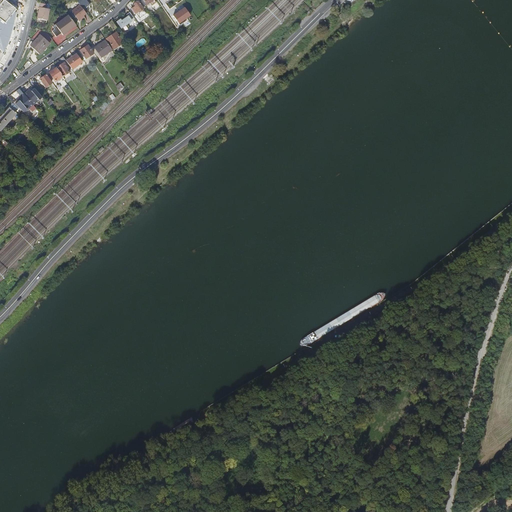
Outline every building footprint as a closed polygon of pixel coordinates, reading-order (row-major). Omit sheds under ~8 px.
[(0,0),(0,18),(0,19),(9,26),(11,23),(4,18),(6,16),(7,17),(8,17),(10,18),(14,12),(12,10),(14,8),(4,0),(0,0)] [(80,5),(83,9),(90,4),(86,0),(78,0),(77,1),(80,5)] [(139,9),(143,7),(143,6),(138,0),(136,0),(134,2),(135,4),(131,6),(135,12),(139,9)] [(86,13),(83,9),(80,5),(72,11),(78,19),(86,13)] [(37,17),(47,19),(50,8),(40,6),(37,17)] [(190,15),(184,7),(173,15),(179,25),(186,20),(185,18),(190,15)] [(134,19),(130,12),(127,14),(128,15),(121,20),(120,18),(117,21),(121,28),(134,19)] [(63,35),(76,25),(68,15),(55,24),(56,27),(51,30),(56,37),(61,33),(63,35)] [(112,21),(108,23),(113,30),(117,27),(112,20),(112,21)] [(0,29),(0,36),(10,40),(12,36),(10,34),(11,30),(1,26),(0,29)] [(52,40),(46,32),(39,30),(31,39),(35,40),(40,35),(41,36),(49,44),(52,40)] [(113,49),(123,42),(116,32),(106,39),(113,49)] [(39,53),(49,44),(41,36),(40,35),(35,40),(30,45),(39,53)] [(111,49),(106,41),(99,45),(98,45),(94,47),(101,57),(105,55),(104,54),(111,49)] [(93,53),(88,45),(80,50),(85,58),(93,53)] [(66,60),(69,66),(72,69),(82,62),(76,53),(66,60)] [(63,56),(60,58),(63,62),(56,67),(62,76),(69,71),(66,68),(69,66),(66,60),(63,56)] [(46,68),(43,70),(46,75),(47,76),(50,74),(54,81),(62,76),(56,67),(48,72),(46,68)] [(52,83),(47,76),(46,75),(39,80),(45,88),(52,83)] [(41,97),(34,88),(28,93),(27,91),(23,94),(32,105),(41,97)] [(32,105),(23,94),(19,89),(16,91),(20,97),(17,99),(19,100),(15,104),(23,112),(28,108),(30,110),(34,107),(32,105)] [(0,127),(3,124),(6,126),(18,113),(15,111),(13,112),(8,107),(0,116),(0,127)]
